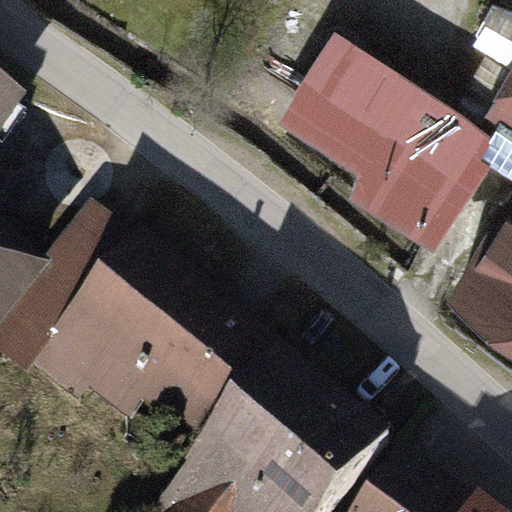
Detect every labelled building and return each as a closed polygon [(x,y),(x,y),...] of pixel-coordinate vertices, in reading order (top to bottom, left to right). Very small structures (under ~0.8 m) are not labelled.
[(460,219),(509,136),(424,86),(375,169),(460,219)] [(511,204),(469,271),(511,297),(511,204)] [(106,210),(3,323),(31,349),(134,236),(120,223),(106,210)] [(134,236),(31,349),(69,383),(81,369),(124,408),(145,385),(201,436),(281,348),(216,289),(145,225),(134,236)] [(0,295),(27,263),(0,240),(0,295)] [(335,397),(281,348),(167,472),(149,492),(171,511),(170,511),(316,511),(382,440),(335,397)] [(430,475),(401,450),(349,511),(454,511),(462,503),(430,475)] [(474,511),(462,503),(454,511),(474,511)]
